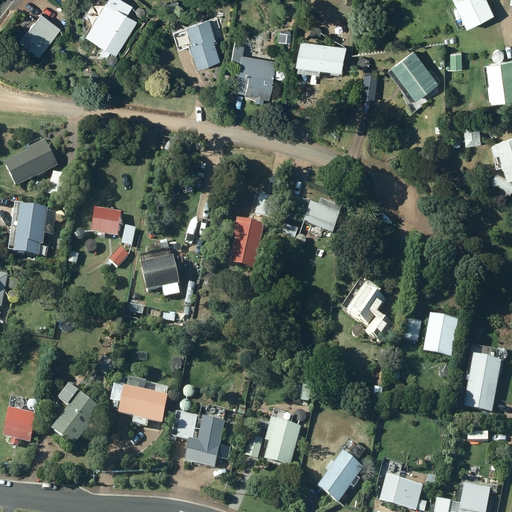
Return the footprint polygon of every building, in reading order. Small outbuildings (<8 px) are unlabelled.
[(127,0),(107,0),(86,34),(116,52),(137,18),(127,12),(133,3),(127,0)] [(448,11),(458,32),(467,28),(468,31),(495,18),(486,0),(453,0),(457,7),(448,11)] [(179,3),(165,6),(167,13),(180,10),(179,3)] [(205,15),(202,8),(194,12),(197,18),(205,15)] [(186,12),(189,20),(194,17),(192,10),(186,12)] [(38,58),(59,32),(40,16),(19,43),(38,58)] [(214,40),(207,21),(184,29),(186,34),(183,35),(195,72),(219,64),(214,47),(217,46),(214,40)] [(289,45),(290,35),(281,35),(280,44),(289,45)] [(347,49),(302,42),(298,69),(299,69),(298,75),(321,78),(322,72),(343,75),(347,49)] [(106,61),(107,63),(109,64),(111,64),(113,64),(114,63),(116,61),(116,59),(116,57),(116,56),(115,54),(113,53),(111,52),(109,52),(108,53),(106,54),(105,56),(105,58),(105,60),(106,61)] [(394,70),(418,102),(440,85),(416,53),(394,70)] [(463,71),(463,55),(451,55),(451,71),(463,71)] [(359,65),(360,66),(362,67),(364,68),(366,67),(368,66),(369,65),(370,63),(370,61),(369,59),(368,58),(366,56),(365,56),(363,56),(361,57),(360,58),(359,60),(358,61),(358,63),(359,65)] [(275,63),(240,57),(234,93),(244,95),(243,98),(254,100),(254,105),(261,106),(262,101),(268,102),(275,63)] [(511,103),(511,62),(488,66),(493,106),(511,103)] [(276,78),(277,79),(279,80),(281,80),(283,80),(285,79),(286,77),(287,76),(287,74),(286,72),(285,70),(283,69),(281,68),(279,69),(278,69),(276,70),(275,72),(275,74),(275,76),(276,78)] [(375,102),(378,77),(365,75),(363,101),(375,102)] [(464,124),(467,148),(482,147),(480,123),(464,124)] [(511,175),(511,133),(491,140),(495,152),(501,150),(508,176),(511,175)] [(15,192),(58,169),(44,145),(27,154),(28,156),(3,170),(15,192)] [(53,176),(46,199),(69,205),(75,182),(53,176)] [(490,189),(509,200),(511,195),(511,184),(497,176),(490,189)] [(176,177),(171,192),(191,198),(196,183),(176,177)] [(259,198),(255,217),(275,221),(279,202),(259,198)] [(341,212),(319,204),(317,210),(303,206),(296,225),(333,237),(341,212)] [(19,214),(12,259),(37,262),(39,249),(42,250),(46,218),(19,214)] [(120,217),(93,214),(90,237),(117,240),(120,217)] [(254,273),(263,231),(236,225),(233,241),(234,241),(229,267),(254,273)] [(131,246),(134,229),(125,227),(122,245),(131,246)] [(292,248),(298,232),(283,228),(278,244),(292,248)] [(79,245),(81,233),(74,232),(72,244),(79,245)] [(147,254),(164,250),(160,236),(143,240),(147,254)] [(86,249),(87,251),(89,251),(91,252),(93,251),(95,250),(96,249),(97,247),(97,245),(96,243),(95,242),(93,240),(92,240),(90,240),(88,241),(86,242),(85,244),(85,245),(85,247),(86,249)] [(333,262),(336,249),(330,248),(326,260),(333,262)] [(117,271),(129,258),(120,250),(108,263),(117,271)] [(172,265),(139,272),(144,298),(178,291),(172,265)] [(206,284),(207,286),(209,287),(211,287),(213,287),(215,286),(216,284),(217,282),(217,280),(216,279),(215,277),(213,276),(212,275),(210,275),(208,276),(207,277),(206,279),(205,281),(205,283),(206,284)] [(9,287),(10,289),(12,290),(14,290),(16,290),(18,289),(19,287),(20,285),(20,283),(19,281),(18,280),(16,279),(14,278),(13,278),(11,279),(9,280),(8,282),(8,284),(8,286),(9,287)] [(366,287),(346,316),(368,331),(364,337),(380,347),(392,330),(377,319),(381,313),(380,313),(385,306),(377,300),(380,296),(366,287)] [(146,316),(148,305),(143,304),(144,297),(130,294),(129,302),(126,302),(125,312),(146,316)] [(176,315),(175,324),(185,325),(186,316),(176,315)] [(429,322),(422,358),(450,363),(457,328),(429,322)] [(407,324),(404,344),(418,345),(420,326),(407,324)] [(497,358),(498,359),(500,360),(502,360),(504,360),(506,359),(507,357),(508,355),(508,354),(507,352),(506,350),(504,349),(503,348),(501,349),(499,349),(497,350),(496,352),(496,354),(496,356),(497,358)] [(369,360),(358,354),(349,371),(360,377),(369,360)] [(381,354),(379,364),(387,365),(388,355),(381,354)] [(115,363),(104,355),(94,367),(105,375),(115,363)] [(472,363),(463,413),(492,419),(501,369),(472,363)] [(440,375),(442,376),(443,377),(445,377),(447,377),(449,376),(450,375),(451,373),(451,371),(450,369),(449,367),(448,366),(446,366),(444,366),(442,366),(441,368),(440,369),(439,371),(439,373),(440,375)] [(393,372),(390,382),(398,384),(400,374),(393,372)] [(310,403),(312,385),(301,384),(299,402),(310,403)] [(184,395),(185,396),(187,397),(189,398),(191,397),(192,396),(194,395),(194,393),(194,391),(194,389),(193,387),(191,386),(189,386),(187,386),(185,387),(184,388),(183,389),(183,391),(183,393),(184,395)] [(47,404),(49,406),(50,406),(52,407),(54,406),(56,405),(57,404),(58,402),(58,400),(57,398),(56,397),(55,395),(53,395),(51,395),(49,396),(48,397),(47,399),(46,400),(46,402),(47,404)] [(161,429),(166,402),(121,395),(117,421),(134,424),(134,427),(140,428),(140,425),(161,429)] [(67,415),(50,437),(71,453),(99,416),(76,398),(65,413),(67,415)] [(28,409),(29,411),(31,412),(33,412),(35,411),(36,410),(38,409),(38,407),(38,405),(38,403),(37,402),(35,401),(33,400),(31,400),(29,401),(28,402),(27,404),(27,406),(27,407),(28,409)] [(181,410),(182,411),(184,412),(186,413),(188,412),(190,411),(191,410),(192,408),(192,406),(191,404),(190,402),(188,401),(187,401),(185,401),(183,402),(181,403),(180,404),(180,406),(180,408),(181,410)] [(295,420),(296,421),(298,422),(300,422),(302,422),(304,421),(305,420),(306,418),(306,416),(305,414),(304,412),(302,411),(301,411),(299,411),(297,412),(295,413),(294,414),(294,416),(294,418),(295,420)] [(25,418),(25,424),(5,422),(2,443),(11,444),(10,449),(18,450),(18,445),(30,447),(31,431),(33,432),(35,419),(25,418)] [(180,418),(176,442),(188,444),(193,421),(180,418)] [(245,426),(246,427),(247,427),(249,428),(250,427),(251,427),(252,425),(253,424),(253,423),(253,421),(252,420),(250,419),(249,419),(248,419),(246,419),(245,420),(244,422),(244,423),(244,424),(245,426)] [(215,472),(221,439),(220,439),(221,432),(212,431),(213,426),(203,424),(201,436),(200,436),(197,447),(188,445),(183,465),(215,472)] [(289,471),(300,433),(271,426),(261,463),(289,471)] [(257,463),(262,444),(249,440),(244,460),(257,463)] [(353,492),(359,484),(356,482),(361,474),(341,461),(317,496),(337,510),(351,490),(353,492)] [(422,491),(385,482),(379,507),(399,511),(424,511),(426,506),(419,504),(422,491)] [(485,511),(490,488),(464,483),(458,511),(485,511)] [(449,511),(451,501),(435,498),(433,511),(449,511)]
